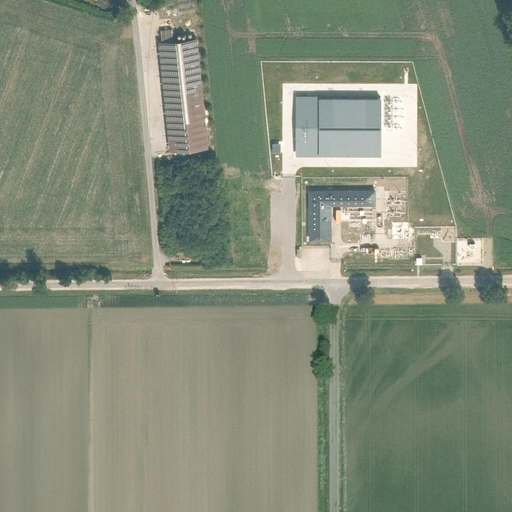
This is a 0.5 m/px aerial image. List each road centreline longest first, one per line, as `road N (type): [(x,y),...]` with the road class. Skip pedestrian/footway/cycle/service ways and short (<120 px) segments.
road 1 (unclassified): [(326,283),(0,286)]
road 2 (unclassified): [(326,283),(327,511)]
road 3 (unclassified): [(511,280),(326,283)]
